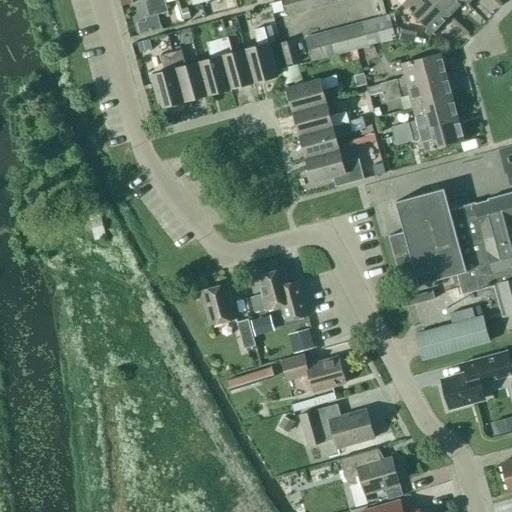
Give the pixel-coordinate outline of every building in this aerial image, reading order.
[(154,0),(130,0),(131,3),(132,3),(131,0),(144,0),(145,0),(149,16),(158,14),(154,0)] [(154,0),(158,14),(167,12),(167,11),(166,11),(163,0),(154,0)] [(229,10),(232,10),(234,9),(236,8),(233,0),(227,0),(224,1),(227,10),(227,11),(229,10)] [(297,11),(294,0),(282,0),(286,14),(297,11)] [(307,0),(294,0),(297,11),(309,7),(307,0)] [(406,0),(403,4),(398,0),(397,0),(422,24),(425,26),(425,27),(434,36),(435,35),(432,32),(447,17),(450,20),(450,19),(448,16),(447,16),(430,0),(406,0)] [(430,0),(447,16),(448,16),(462,1),(469,7),(470,6),(467,3),(466,4),(462,0),(430,0)] [(283,10),(280,1),(271,3),(273,13),(283,10)] [(189,14),(188,9),(187,8),(180,10),(183,20),(190,18),(190,17),(189,14)] [(373,19),(379,41),(379,43),(391,39),(390,36),(398,35),(393,13),(372,18),(373,19)] [(160,23),(158,14),(149,16),(145,17),(146,21),(149,33),(162,29),(160,23)] [(362,22),(368,44),(379,41),(373,19),(362,22)] [(368,45),(368,44),(362,22),(351,25),(357,49),(368,45)] [(253,82),(252,83),(253,83),(254,83),(254,82),(277,76),(267,42),(275,41),(271,25),(253,30),(253,31),(254,30),(258,46),(244,50),(253,82)] [(339,28),(345,52),(357,49),(351,25),(339,28)] [(345,52),(339,28),(327,32),(334,55),(345,52)] [(327,32),(316,35),(322,58),(334,55),(327,32)] [(322,58),(316,35),(304,38),(311,61),(322,58)] [(216,40),(230,89),(231,89),(230,89),(252,83),(253,82),(244,50),(231,53),(227,38),(227,37),(216,40)] [(148,40),(145,40),(137,43),(139,52),(151,49),(149,40),(149,39),(148,40)] [(211,59),(198,62),(207,96),(207,95),(229,89),(230,89),(216,40),(206,43),(207,43),(211,59)] [(300,63),(294,40),(280,44),(286,66),(300,63)] [(180,50),(170,53),(184,101),(206,95),(206,96),(207,96),(198,62),(184,66),(180,50)] [(380,84),(382,92),(398,88),(445,75),(440,54),(444,53),(443,52),(431,56),(427,57),(400,64),(393,66),(393,67),(401,65),(404,76),(396,80),(396,79),(396,80),(380,84),(380,83),(380,84)] [(184,102),(184,101),(170,53),(160,56),(165,71),(151,75),(160,108),(183,102),(184,102)] [(301,79),(297,64),(281,68),(285,84),(301,79)] [(359,74),(357,75),(353,76),(357,88),(360,87),(366,85),(367,85),(363,73),(359,74)] [(398,88),(382,92),(384,102),(385,101),(400,97),(409,95),(412,107),(404,109),(404,110),(412,108),(455,96),(455,95),(451,96),(446,76),(449,75),(449,74),(445,75),(398,88)] [(292,112),(326,103),(322,89),(337,85),(337,86),(338,86),(335,75),(319,80),(319,79),(286,88),(293,111),(292,111),(292,112)] [(455,96),(412,108),(416,121),(408,123),(407,122),(407,123),(392,127),(391,127),(394,136),(457,118),(451,97),(455,96)] [(329,116),(326,103),(292,112),(292,113),(293,113),(299,135),(298,135),(299,135),(348,122),(345,111),(345,112),(329,116)] [(358,108),(361,118),(370,116),(367,105),(358,108)] [(461,117),(457,118),(394,136),(396,145),(397,145),(396,144),(412,140),(412,141),(412,140),(420,138),(424,150),(416,152),(416,153),(450,144),(454,143),(467,140),(467,138),(463,140),(457,119),(461,118),(461,117)] [(351,132),(348,122),(299,135),(299,136),(305,158),(338,149),(335,136),(350,132),(351,132)] [(338,149),(305,158),(305,159),(312,182),(332,176),(335,187),(363,179),(358,158),(357,158),(357,159),(342,163),(338,149)] [(378,164),(375,165),(372,166),(374,173),(375,176),(385,173),(382,163),(381,163),(378,164)] [(179,191),(192,186),(184,167),(172,172),(179,191)] [(449,209),(443,188),(395,202),(403,232),(388,236),(399,277),(414,272),(418,285),(456,274),(462,295),(493,286),(502,317),(511,314),(511,191),(487,199),(487,200),(475,203),(475,202),(449,209)] [(89,241),(101,240),(100,226),(88,227),(89,241)] [(256,275),(262,294),(250,298),(254,312),(266,309),(266,310),(281,306),(285,321),(307,315),(300,291),(289,295),(281,268),(256,275)] [(210,325),(235,318),(225,284),(200,291),(210,325)] [(455,303),(455,290),(439,290),(439,302),(455,303)] [(402,308),(434,299),(432,291),(399,300),(402,308)] [(489,341),(482,316),(474,318),(471,307),(448,314),(451,324),(415,335),(421,359),(489,341)] [(243,349),(255,346),(248,319),(236,322),(243,349)] [(309,329),(298,332),(294,333),(287,335),(292,354),(314,348),(309,329)] [(471,360),(475,372),(441,381),(448,407),(483,397),(479,383),(504,377),(503,376),(511,373),(511,371),(506,350),(471,360)] [(307,365),(304,354),(281,360),(286,381),(307,375),(311,392),(346,383),(339,357),(307,365)] [(273,378),(270,367),(225,381),(228,391),(273,378)] [(335,399),(333,391),(291,404),(293,411),(335,399)] [(337,448),(374,437),(365,408),(339,416),(336,403),(298,415),(308,447),(334,439),(337,448)] [(294,421),(283,416),(277,428),(288,433),(294,421)] [(510,426),(508,418),(490,423),(491,424),(493,434),(494,436),(511,431),(510,426)] [(391,457),(381,460),(377,448),(338,459),(339,460),(342,470),(342,475),(343,478),(346,481),(350,483),(354,483),(357,483),(361,481),(364,494),(399,484),(391,457)] [(511,459),(500,462),(508,491),(511,490),(511,459)] [(421,511),(420,507),(403,511),(402,511),(399,501),(360,511),(421,511)]
